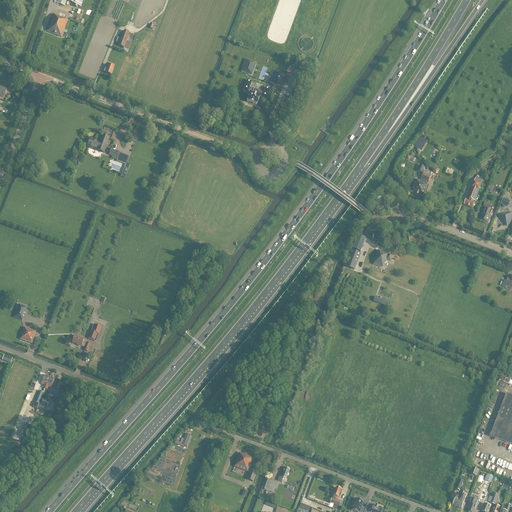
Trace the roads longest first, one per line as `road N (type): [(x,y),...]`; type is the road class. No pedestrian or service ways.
road 1 (motorway): [(442,0),(314,196),(48,511)]
road 2 (motorway): [(75,511),(251,310),(360,165)]
road 3 (unclassified): [(436,511),(194,420)]
road 4 (unclassified): [(255,156),(39,75)]
road 5 (motorway): [(360,165),(482,0)]
road 6 (motorway): [(360,165),(467,0)]
road 7 (unclassified): [(114,390),(0,347)]
road 8 (unclassified): [(511,253),(399,213)]
